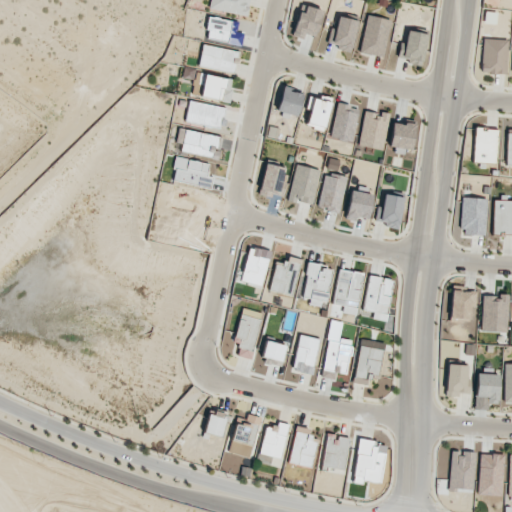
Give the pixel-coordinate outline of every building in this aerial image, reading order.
[(246,16),(249,0),(208,0),(207,9),(246,16)] [(322,11),(301,5),(292,35),(303,38),(304,33),(314,37),(322,11)] [(358,52),(382,58),(391,20),(366,15),(358,52)] [(349,51),(357,21),(336,16),(328,45),(349,51)] [(206,41),(241,42),(241,33),(236,32),(237,20),(207,19),(206,41)] [(406,64),(421,66),(426,34),(403,30),(399,58),(407,59),(406,64)] [(506,74),(507,39),(482,39),(481,73),(506,74)] [(237,50),(201,46),(198,68),(234,72),(237,50)] [(200,98),(228,101),(231,79),(203,76),(200,98)] [(281,88),(276,111),(296,116),(301,92),(281,88)] [(330,101),(309,95),(305,109),(309,110),(305,125),(322,130),(330,101)] [(222,128),(225,107),(187,102),(184,122),(222,128)] [(329,136),(351,141),(359,107),(336,102),(329,136)] [(357,145),(380,150),(388,115),(364,110),(357,145)] [(415,121),(393,117),(388,146),(410,150),(415,121)] [(180,150),(216,160),(221,138),(179,127),(175,142),(181,144),(180,150)] [(495,129),(473,128),(472,161),(494,162),(495,129)] [(170,180),(210,189),(212,177),(206,175),(209,164),(176,156),(170,180)] [(287,169),(265,164),(258,194),(270,197),(271,194),(280,196),(287,169)] [(318,169),(293,165),(288,201),(313,204),(318,169)] [(325,172),(315,208),(336,214),(347,178),(325,172)] [(344,218),(355,220),(355,217),(367,219),(372,195),(350,190),(344,218)] [(397,229),(403,198),(382,193),(376,221),(385,223),(384,227),(397,229)] [(485,235),(485,198),(461,198),(460,235),(485,235)] [(492,235),(511,236),(511,200),(493,200),(492,235)] [(239,280),(260,286),(270,251),(249,245),(239,280)] [(292,295),(301,259),(285,256),(283,267),(274,265),(268,290),(292,295)] [(301,298),(309,299),(308,305),(324,308),(331,268),(308,263),(301,298)] [(333,304),(358,307),(362,272),(337,269),(333,304)] [(362,309),(373,311),(372,319),(385,321),(392,280),(368,275),(362,309)] [(470,306),(475,306),(475,292),(450,291),(449,319),(469,319),(470,306)] [(480,331),(506,332),(507,295),(481,295),(480,331)] [(234,336),(241,338),(235,355),(249,359),(261,320),(240,314),(234,336)] [(319,339),(299,334),(291,370),(311,375),(319,339)] [(326,340),(320,377),(335,380),(336,373),(346,374),(351,340),(338,338),(337,342),(326,340)] [(384,343),(361,339),(352,382),(367,385),(369,373),(377,375),(384,343)] [(282,360),(284,344),(264,341),(262,358),(282,360)] [(511,363),(503,364),(502,402),(511,402),(511,363)] [(468,365),(446,364),(445,396),(458,396),(458,393),(467,393),(468,365)] [(498,374),(476,373),(475,398),(486,398),(485,403),(497,404),(498,374)] [(208,411),(204,432),(221,436),(226,414),(208,411)] [(252,446),(260,417),(247,414),(245,420),(236,418),(230,441),(252,446)] [(281,458),(288,424),(275,422),(273,429),(264,427),(259,453),(281,458)] [(311,467),(317,438),(308,436),(309,429),(295,426),(287,462),(311,467)] [(322,467),(345,469),(347,436),(324,435),(322,467)] [(380,483),(385,443),(357,439),(351,483),(361,484),(362,481),(380,483)] [(448,490),(473,490),(473,451),(449,451),(448,490)] [(477,495),(502,496),(503,454),(478,454),(477,495)]
